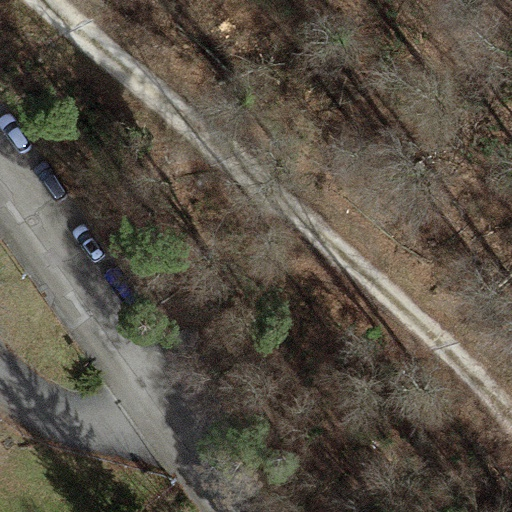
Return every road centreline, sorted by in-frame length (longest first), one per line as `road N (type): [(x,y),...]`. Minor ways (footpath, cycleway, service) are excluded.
road 1 (track): [(38,0),(354,263),(511,423)]
road 2 (residential): [(229,511),(0,178)]
